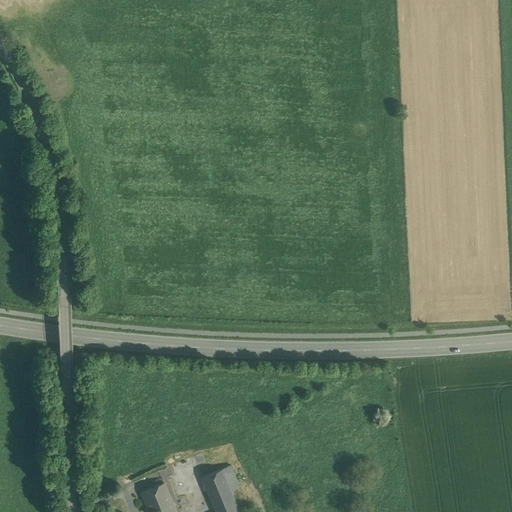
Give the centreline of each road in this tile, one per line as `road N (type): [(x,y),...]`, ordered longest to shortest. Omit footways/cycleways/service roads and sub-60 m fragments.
road 1 (primary): [(511,336),(204,347),(0,325)]
road 2 (track): [(0,44),(48,134),(65,216),(78,511)]
